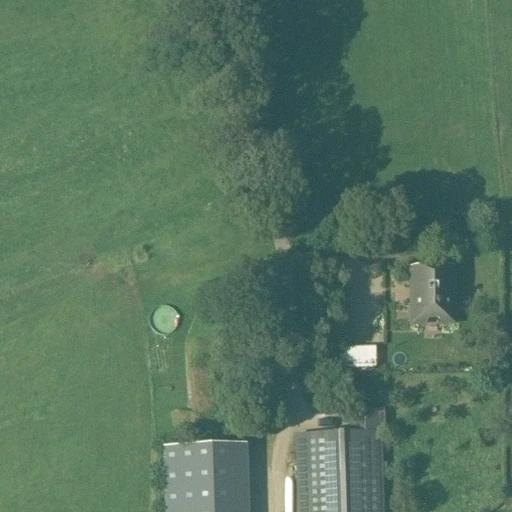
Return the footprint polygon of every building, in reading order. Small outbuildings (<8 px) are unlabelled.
[(454,270),(412,270),(413,326),(454,326),(454,270)] [(375,368),(375,347),(338,347),(338,368),(375,368)] [(188,370),(188,411),(210,411),(210,370),(188,370)] [(350,413),(350,435),(295,436),(296,511),(384,511),(382,434),(378,434),(378,427),(384,427),(384,412),(350,413)] [(163,449),(164,511),(247,511),(246,447),(163,449)]
